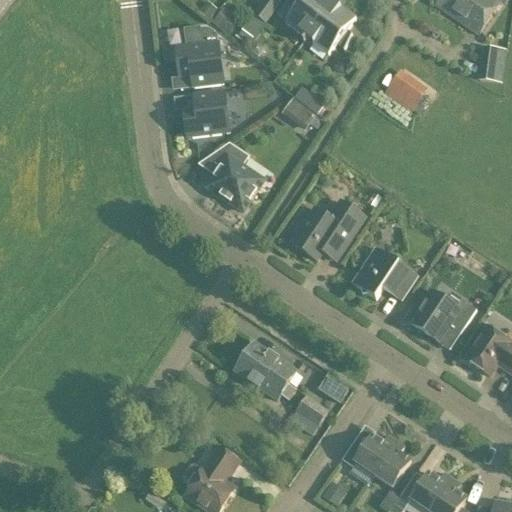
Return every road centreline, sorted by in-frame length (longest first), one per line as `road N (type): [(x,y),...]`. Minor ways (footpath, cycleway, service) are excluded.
road 1 (residential): [(0,466),(82,493),(242,261)]
road 2 (residential): [(242,261),(191,227),(153,176),(130,3)]
road 3 (residential): [(287,511),(392,360)]
road 4 (residential): [(392,360),(242,261)]
road 5 (residential): [(329,131),(389,36),(393,0)]
road 6 (residential): [(511,439),(392,360)]
